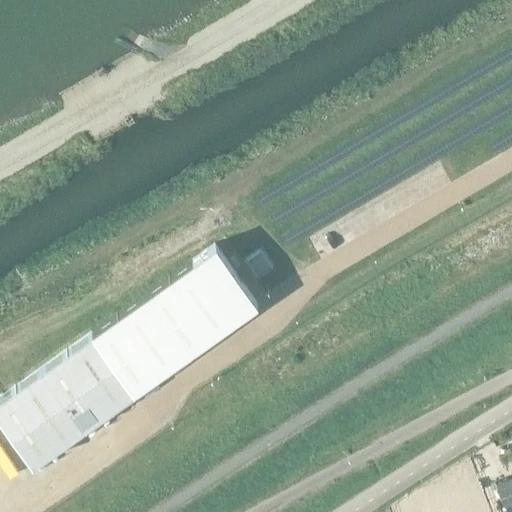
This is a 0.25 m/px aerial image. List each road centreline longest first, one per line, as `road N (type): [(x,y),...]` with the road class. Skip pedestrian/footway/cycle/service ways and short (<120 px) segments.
road 1 (unclassified): [(261,511),(511,380)]
road 2 (tertiary): [(353,511),(511,410)]
